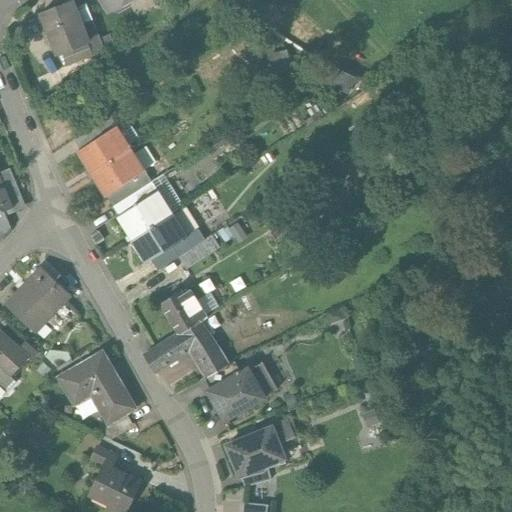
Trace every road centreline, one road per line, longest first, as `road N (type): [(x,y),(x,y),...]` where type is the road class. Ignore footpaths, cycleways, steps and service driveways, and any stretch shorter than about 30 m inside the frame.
road 1 (residential): [(204,511),(176,432),(61,213)]
road 2 (residential): [(61,213),(0,76)]
